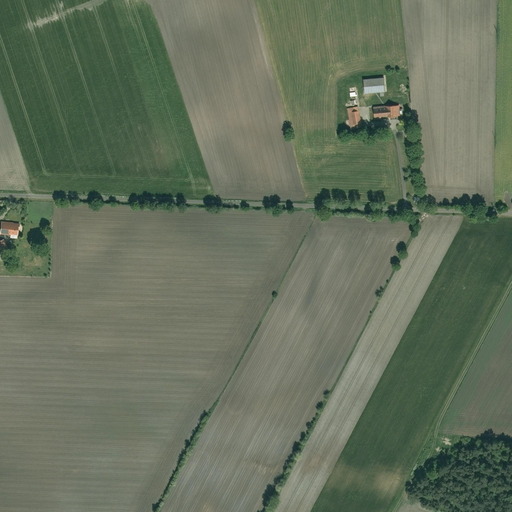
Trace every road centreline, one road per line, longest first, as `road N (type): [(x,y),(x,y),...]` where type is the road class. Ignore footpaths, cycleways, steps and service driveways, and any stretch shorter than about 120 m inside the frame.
road 1 (residential): [(0,195),(511,213)]
road 2 (track): [(394,511),(511,280)]
